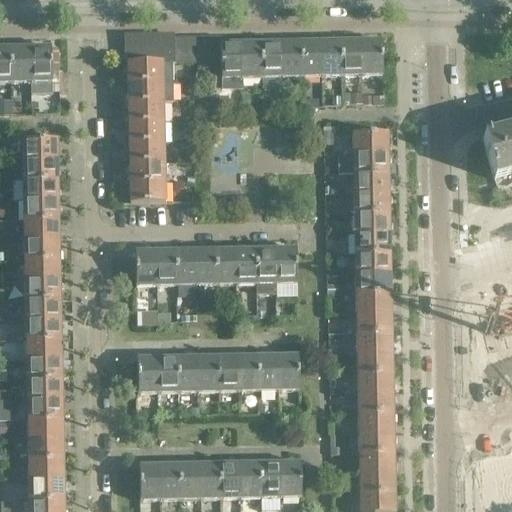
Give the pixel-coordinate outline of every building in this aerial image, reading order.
[(174,65),(173,40),(174,40),(174,39),(124,39),(124,66),(127,66),(127,65),(162,64),(162,66),(174,65)] [(197,65),(197,39),(185,40),(185,65),(197,65)] [(209,65),(208,39),(197,39),(197,65),(209,65)] [(220,65),(220,47),(221,47),(221,39),(208,39),(209,65),(220,65)] [(185,40),(174,40),(173,40),(174,65),(185,65),(185,40)] [(382,78),(381,55),(381,43),(361,44),(361,79),(382,78)] [(341,79),(341,44),(321,45),(321,80),(341,79)] [(361,79),(361,44),(341,44),(341,79),(361,79)] [(281,80),(281,45),(261,46),(261,81),(281,80)] [(301,80),(301,45),(281,45),(281,80),(301,80)] [(321,80),(321,45),(301,45),(301,80),(321,80)] [(241,81),(241,46),(221,47),(220,47),(220,65),(221,82),(241,81)] [(261,81),(261,46),(241,46),(241,81),(261,81)] [(0,85),(11,86),(10,51),(0,50),(0,85)] [(31,85),(30,50),(10,51),(11,86),(31,85)] [(51,85),(50,50),(30,50),(31,85),(51,85)] [(162,85),(162,66),(162,64),(127,65),(127,66),(127,86),(162,85)] [(221,82),(220,65),(209,65),(209,82),(221,82)] [(163,105),(162,85),(127,86),(128,106),(163,105)] [(163,125),(163,105),(128,106),(128,126),(163,125)] [(164,145),(163,125),(128,126),(128,146),(164,145)] [(387,156),(387,136),(352,136),(352,156),(387,156)] [(57,162),(56,142),(21,143),(22,163),(57,162)] [(164,165),(164,145),(128,146),(129,166),(164,165)] [(388,176),(387,161),(387,156),(352,156),(352,176),(388,176)] [(496,177),(511,173),(511,160),(493,165),(496,177)] [(57,183),(57,162),(22,163),(22,183),(57,183)] [(164,185),(164,165),(129,166),(129,186),(164,185)] [(388,196),(388,176),(352,176),(353,197),(388,196)] [(58,203),(57,183),(22,183),(22,203),(58,203)] [(165,206),(164,185),(129,186),(130,206),(165,206)] [(388,216),(388,196),(353,197),(353,217),(388,216)] [(58,223),(58,203),(22,203),(23,223),(58,223)] [(389,236),(388,216),(353,217),(354,237),(389,236)] [(58,243),(58,223),(23,223),(23,243),(58,243)] [(389,256),(389,236),(354,237),(354,257),(389,256)] [(59,263),(58,243),(23,243),(24,263),(59,263)] [(296,287),(296,255),(296,251),(275,252),(276,287),(296,287)] [(256,287),(255,252),(235,253),(236,288),(256,287)] [(276,287),(275,252),(255,252),(256,287),(276,287)] [(196,288),(195,253),(175,254),(176,289),(196,288)] [(216,288),(215,253),(195,253),(196,288),(216,288)] [(236,288),(235,253),(215,253),(216,288),(236,288)] [(156,289),(155,254),(134,254),(135,289),(156,289)] [(176,289),(175,254),(155,254),(156,289),(176,289)] [(390,276),(389,256),(354,257),(354,277),(390,276)] [(59,283),(59,263),(24,263),(24,283),(59,283)] [(390,296),(390,276),(354,277),(355,297),(390,296)] [(60,303),(59,283),(24,283),(24,303),(60,303)] [(511,286),(468,298),(482,349),(511,341),(511,286)] [(390,316),(390,296),(355,297),(355,317),(390,316)] [(60,323),(60,303),(24,303),(25,323),(60,323)] [(391,336),(390,316),(355,317),(356,337),(391,336)] [(60,343),(60,323),(25,323),(25,343),(60,343)] [(391,356),(391,336),(356,337),(356,357),(391,356)] [(61,363),(60,343),(25,343),(26,363),(61,363)] [(392,376),(391,356),(356,357),(357,377),(392,376)] [(298,394),(298,362),(298,358),(277,359),(278,394),(298,394)] [(258,395),(257,359),(237,360),(238,395),(258,395)] [(278,394),(277,359),(257,359),(258,395),(278,394)] [(198,396),(197,360),(177,361),(178,396),(198,396)] [(218,395),(217,360),(197,360),(198,396),(218,395)] [(238,395),(237,360),(217,360),(218,395),(238,395)] [(158,396),(157,361),(136,362),(137,397),(158,396)] [(178,396),(177,361),(157,361),(158,396),(178,396)] [(61,383),(61,363),(26,363),(26,383),(61,383)] [(392,396),(392,376),(357,377),(357,397),(392,396)] [(62,403),(61,383),(26,383),(26,403),(62,403)] [(393,416),(392,396),(357,397),(357,417),(393,416)] [(62,423),(62,403),(26,403),(27,423),(62,423)] [(393,436),(393,416),(357,417),(358,437),(393,436)] [(63,443),(62,423),(27,423),(27,443),(63,443)] [(393,456),(393,436),(358,437),(358,457),(393,456)] [(63,463),(63,443),(27,443),(28,463),(63,463)] [(511,444),(466,457),(479,508),(511,499),(511,444)] [(394,476),(393,456),(358,457),(359,477),(394,476)] [(63,483),(63,463),(28,463),(28,483),(63,483)] [(301,501),(300,470),(300,465),(279,466),(280,501),(301,501)] [(260,502),(259,466),(239,467),(240,502),(260,502)] [(280,501),(279,466),(259,466),(260,502),(280,501)] [(220,502),(219,467),(199,468),(200,503),(220,502)] [(240,502),(239,467),(219,467),(220,502),(240,502)] [(160,503),(159,468),(138,469),(139,504),(160,503)] [(180,503),(179,468),(159,468),(160,503),(180,503)] [(200,503),(199,468),(179,468),(180,503),(200,503)] [(394,496),(394,476),(359,477),(359,497),(394,496)] [(64,503),(63,483),(28,483),(28,503),(64,503)] [(394,511),(394,496),(359,497),(359,511),(394,511)] [(63,511),(64,503),(28,503),(28,511),(63,511)]
